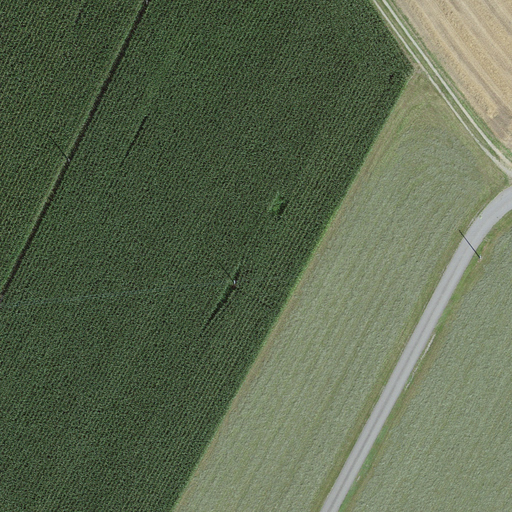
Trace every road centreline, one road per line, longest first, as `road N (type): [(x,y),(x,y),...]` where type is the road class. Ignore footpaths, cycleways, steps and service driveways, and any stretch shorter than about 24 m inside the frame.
road 1 (track): [(331,511),(465,258),(491,215),(511,198)]
road 2 (track): [(379,0),(511,170)]
